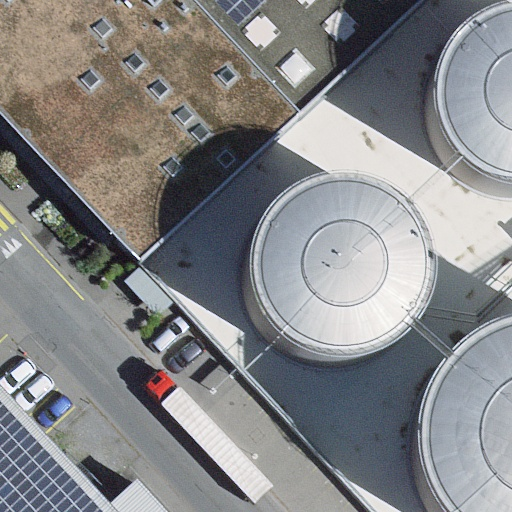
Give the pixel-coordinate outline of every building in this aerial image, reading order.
[(0,0),(0,122),(134,268),(294,121),(181,0),(0,0)] [(181,0),(294,121),(424,0),(181,0)] [(458,41),(437,63),(424,90),(422,120),(430,149),(447,173),(469,189),(495,197),(511,196),(511,26),(485,29),(458,41)] [(277,214),(256,235),(243,261),(240,291),(247,319),(264,344),(285,360),(310,369),(337,369),(363,361),(385,346),(401,325),(409,299),(410,273),(402,247),(387,225),(362,208),(334,200),(304,202),(277,214)] [(448,354),(419,384),(402,423),(399,465),(411,505),(415,511),(511,511),(511,332),(486,335),(448,354)] [(99,511),(0,403),(0,511),(99,511)]
